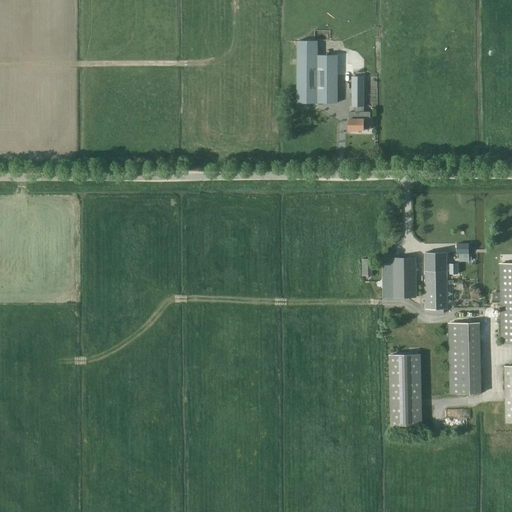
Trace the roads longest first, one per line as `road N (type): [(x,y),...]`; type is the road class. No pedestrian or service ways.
road 1 (unclassified): [(0,177),(511,174)]
road 2 (track): [(0,64),(207,62)]
